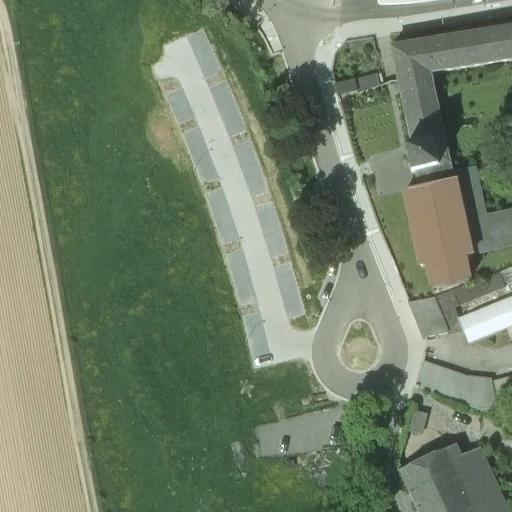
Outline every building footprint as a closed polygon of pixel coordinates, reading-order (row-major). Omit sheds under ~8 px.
[(417,174),(420,190),(454,183),(451,171),(428,76),(511,61),(511,28),(390,50),(413,146),(434,141),(441,168),(417,174)] [(354,80),(334,84),(337,96),(357,92),(354,80)] [(441,168),(434,141),(413,146),(405,148),(412,176),(417,174),(441,168)] [(468,180),(479,228),(511,221),(511,211),(486,217),(475,170),(451,171),(454,183),(468,180)] [(511,221),(479,228),(468,180),(454,183),(420,190),(405,193),(420,266),(428,265),(433,287),(437,287),(443,287),(446,287),(451,286),(456,284),(460,283),(464,282),(469,280),(464,257),(511,247),(511,221)] [(511,297),(460,319),(456,308),(511,285),(511,269),(430,301),(408,303),(422,340),(425,339),(425,338),(446,334),(464,333),(468,343),(511,325),(511,297)] [(481,411),(495,408),(491,384),(463,380),(421,361),(414,387),(481,411)] [(453,446),(399,472),(417,511),(510,511),(480,450),(460,459),(453,446)]
